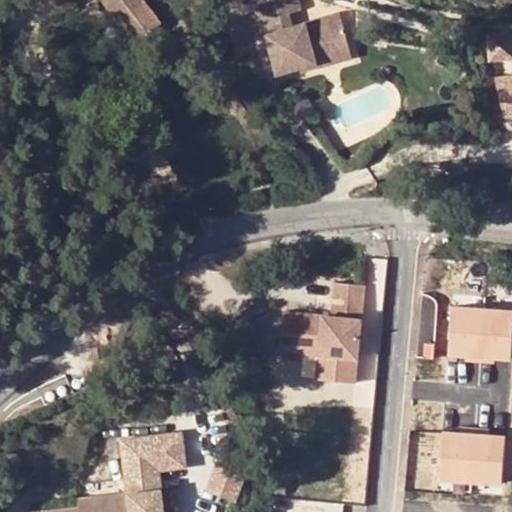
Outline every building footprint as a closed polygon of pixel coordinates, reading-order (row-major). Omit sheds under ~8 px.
[(140,0),(101,0),(132,43),(158,25),(140,0)] [(296,24),(293,11),(289,0),(268,0),(257,3),(264,33),(268,32),(277,69),(301,63),(317,59),(314,51),(350,41),(342,12),(296,24)] [(289,0),(293,11),(305,8),(303,0),(289,0)] [(506,53),(511,52),(511,47),(510,29),(487,32),(489,56),(506,53)] [(302,69),(353,56),(350,41),(314,51),(317,59),(301,63),(302,69)] [(511,46),(511,47),(511,52),(506,53),(508,73),(491,75),(495,86),(511,84),(511,46)] [(504,114),(511,112),(511,84),(495,86),(504,114)] [(295,102),(305,118),(319,109),(308,92),(295,102)] [(355,369),(363,287),(333,284),(330,317),(282,313),(278,352),(301,354),(317,355),(316,365),(355,369)] [(484,308),(453,306),(450,353),(467,354),(466,360),(481,361),(484,308)] [(511,310),(484,308),(481,361),(495,362),(496,356),(511,357),(511,310)] [(355,369),(316,365),(315,380),(353,384),(355,369)] [(444,431),(441,477),(472,480),(476,427),(462,426),(461,432),(444,431)] [(490,428),(476,427),(472,480),(504,482),(507,435),(490,434),(490,428)] [(222,485),(235,487),(238,471),(225,469),(222,485)] [(234,498),(235,487),(222,485),(220,496),(234,498)] [(131,511),(129,492),(78,497),(79,504),(29,510),(29,511),(131,511)]
